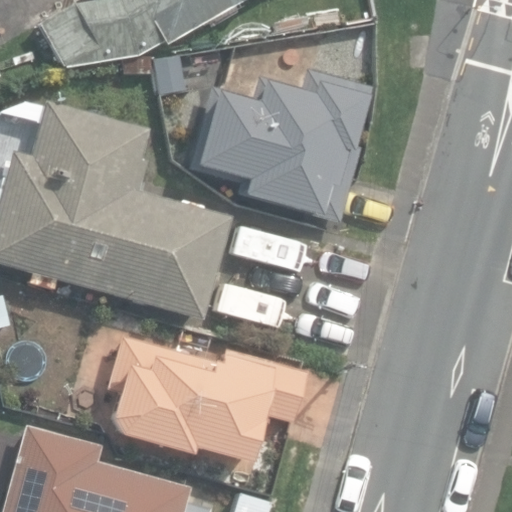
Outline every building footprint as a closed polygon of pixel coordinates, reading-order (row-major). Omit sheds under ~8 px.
[(66,0),(29,21),(56,68),(129,56),(154,42),(156,46),(234,0),(66,0)] [(227,195),(332,222),(364,86),(298,69),(293,87),(251,76),(244,97),(203,86),(180,166),(232,180),(227,195)] [(2,149),(0,157),(0,266),(192,319),(221,215),(129,191),(137,161),(131,159),(140,128),(34,101),(19,153),(2,149)] [(250,251),(231,328),(341,356),(360,279),(250,251)] [(287,425),(302,371),(215,348),(209,362),(112,335),(98,386),(104,387),(96,417),(104,435),(176,454),(178,447),(237,463),(248,422),(261,426),(263,418),(287,425)] [(0,511),(196,511),(198,505),(177,500),(180,486),(86,462),(90,445),(13,426),(8,445),(0,442),(0,511)]
